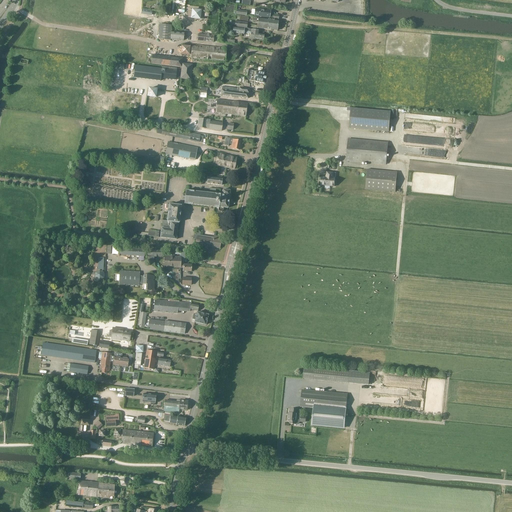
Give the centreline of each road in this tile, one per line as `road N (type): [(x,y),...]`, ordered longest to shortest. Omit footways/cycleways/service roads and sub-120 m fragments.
road 1 (secondary): [(184,450),(298,0)]
road 2 (unclassified): [(511,483),(184,450)]
road 3 (track): [(511,169),(408,158),(397,273)]
road 4 (track): [(511,39),(293,19)]
road 5 (unknown): [(184,450),(91,446),(88,416)]
